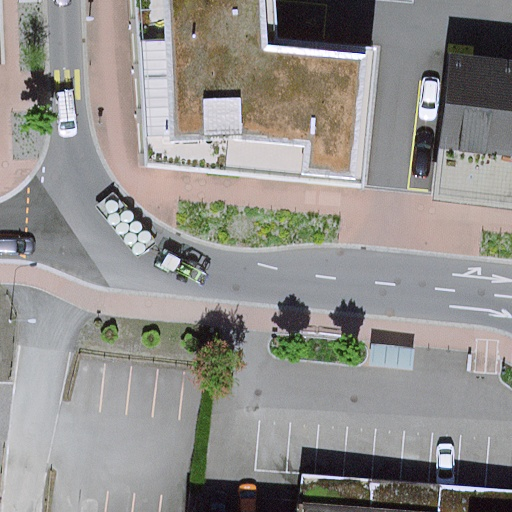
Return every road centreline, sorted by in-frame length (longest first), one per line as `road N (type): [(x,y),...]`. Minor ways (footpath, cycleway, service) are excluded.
road 1 (primary): [(98,232),(158,262),(226,277),(511,298)]
road 2 (primary): [(63,0),(74,186),(98,232)]
